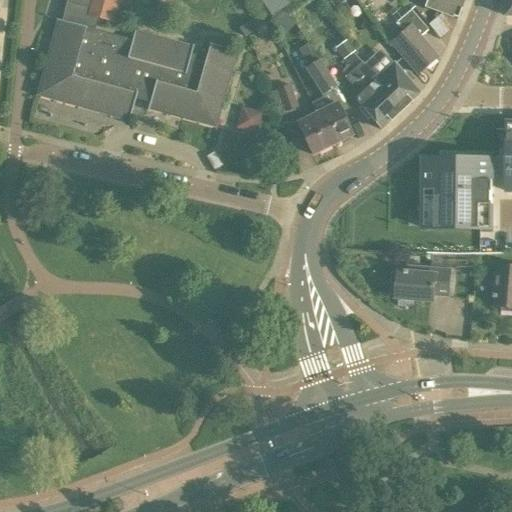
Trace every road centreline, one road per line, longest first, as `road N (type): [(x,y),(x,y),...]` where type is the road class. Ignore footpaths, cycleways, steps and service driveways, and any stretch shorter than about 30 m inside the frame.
road 1 (residential): [(312,215),(0,147)]
road 2 (secondary): [(330,410),(46,511)]
road 3 (secondary): [(138,511),(339,437)]
road 4 (tertiary): [(312,215),(329,191),(406,136),(448,88)]
road 5 (tertiary): [(303,254),(301,311),(330,410)]
road 6 (tertiary): [(367,397),(303,254)]
road 7 (secondary): [(511,387),(443,383),(367,397)]
road 8 (secondary): [(376,423),(511,401)]
